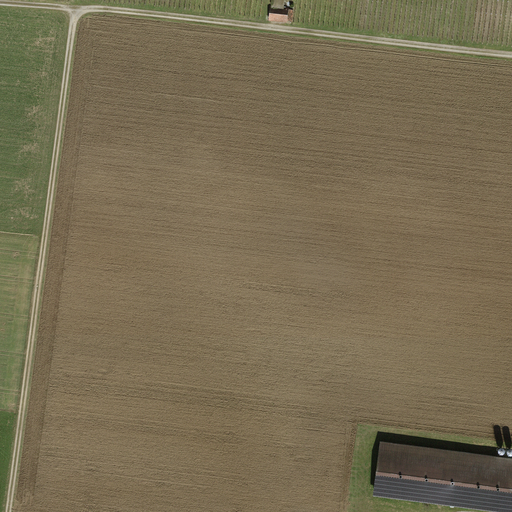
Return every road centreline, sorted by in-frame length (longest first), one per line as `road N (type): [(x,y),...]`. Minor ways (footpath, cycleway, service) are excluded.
road 1 (track): [(0,4),(511,57)]
road 2 (track): [(72,9),(5,511)]
